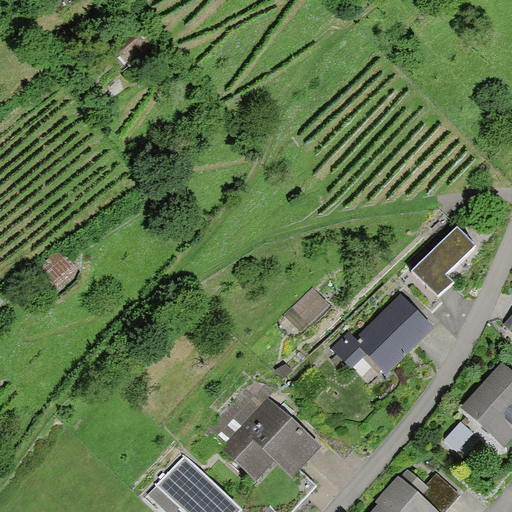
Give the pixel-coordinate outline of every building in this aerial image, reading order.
[(150,45),(136,31),(111,54),(125,69),(150,45)] [(458,228),(413,268),(436,294),(451,281),(443,273),(473,246),(458,228)] [(311,291),(286,315),(301,330),(325,305),(311,291)] [(400,294),(350,342),(361,353),(382,375),(432,327),(400,294)] [(511,310),(501,322),(511,331),(511,310)] [(349,364),(361,353),(350,342),(345,336),(333,348),(349,364)] [(289,369),(282,362),(274,369),(281,376),(289,369)] [(511,372),(503,364),(464,407),(503,442),(511,431),(511,372)] [(251,382),(204,433),(254,480),(272,462),(289,477),(319,446),(251,382)] [(316,433),(342,459),(354,447),(327,420),(316,433)] [(236,511),(184,460),(156,488),(179,511),(236,511)] [(418,495),(436,511),(440,511),(455,496),(434,477),(418,495)] [(436,511),(418,495),(400,479),(369,511),(436,511)]
